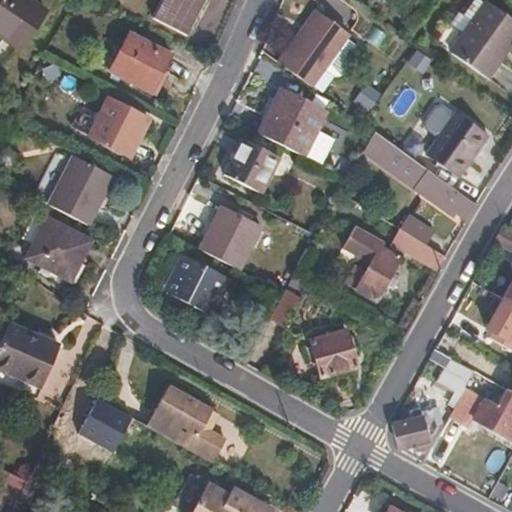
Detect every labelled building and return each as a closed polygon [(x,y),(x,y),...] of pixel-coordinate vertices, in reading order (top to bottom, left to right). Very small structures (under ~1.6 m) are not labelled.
[(47,14),(28,0),(0,0),(0,35),(18,50),(47,14)] [(169,0),(159,23),(191,40),(197,29),(211,0),(169,0)] [(488,81),(511,47),(511,17),(487,0),(486,0),(449,54),(488,81)] [(345,38),(347,35),(316,13),(302,32),(296,27),(272,60),(310,87),(322,70),(345,38)] [(150,92),(168,54),(128,34),(109,71),(150,92)] [(301,157),(324,114),(279,92),(271,110),(258,134),(301,157)] [(129,158),(147,120),(106,99),(88,136),(129,158)] [(456,178),(486,137),(454,114),(424,154),(456,178)] [(465,226),(479,205),(375,132),(361,153),(465,226)] [(260,194),(277,159),(238,140),(221,175),(260,194)] [(89,226),(114,177),(75,157),(51,206),(89,226)] [(238,271),(263,225),(224,204),(222,209),(215,221),(200,250),(238,271)] [(429,246),(437,232),(410,216),(401,229),(429,246)] [(74,278),(93,242),(49,220),(31,255),(74,278)] [(355,225),(339,254),(366,269),(355,289),(376,301),(400,259),(381,249),(385,242),(355,225)] [(439,269),(446,257),(429,246),(401,229),(397,227),(392,236),(399,240),(401,238),(420,249),(416,255),(439,269)] [(211,316),(231,279),(192,259),(172,295),(211,316)] [(511,303),(511,282),(503,299),(511,303)] [(285,323),(299,297),(283,289),(273,307),(269,315),(285,323)] [(511,342),(511,303),(503,299),(487,328),(511,342)] [(0,366),(41,385),(58,344),(10,322),(0,344),(0,366)] [(355,366),(344,329),(308,339),(319,376),(355,366)] [(448,370),(454,359),(435,348),(429,359),(448,370)] [(511,391),(503,386),(493,401),(463,383),(445,414),(464,425),(470,415),(511,439),(511,391)] [(215,427),(208,423),(213,411),(169,387),(148,426),(215,464),(226,441),(212,433),(215,427)] [(133,418),(99,399),(80,433),(114,452),(133,418)] [(426,440),(424,431),(432,429),(428,410),(420,412),(420,416),(392,423),(398,447),(399,448),(426,440)] [(215,427),(221,415),(213,411),(208,423),(215,427)] [(46,483),(57,460),(42,452),(32,472),(30,475),(46,483)] [(11,511),(19,497),(29,476),(15,470),(0,462),(0,511),(11,511)] [(35,506),(46,483),(30,475),(29,476),(19,497),(30,504),(35,506)] [(231,498),(233,494),(210,481),(192,511),(205,511),(205,508),(215,489),(231,498)] [(266,511),(270,507),(236,488),(233,494),(231,498),(215,489),(205,508),(205,511),(266,511)] [(26,511),(30,504),(19,497),(11,511),(26,511)]
